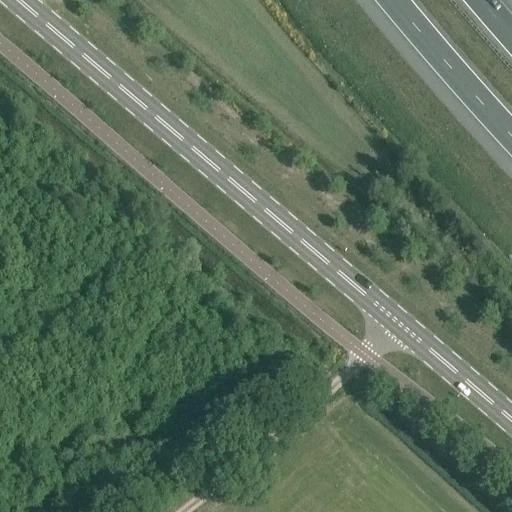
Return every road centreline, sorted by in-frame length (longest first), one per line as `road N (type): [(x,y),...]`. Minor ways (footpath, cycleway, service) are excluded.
road 1 (tertiary): [(511,420),(20,0)]
road 2 (track): [(364,355),(181,511)]
road 3 (motorway): [(394,0),(511,132)]
